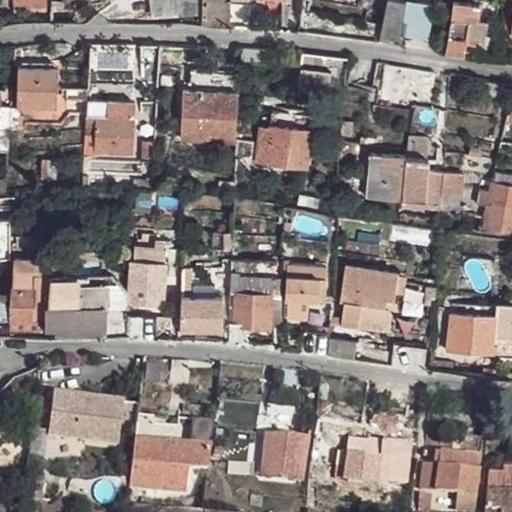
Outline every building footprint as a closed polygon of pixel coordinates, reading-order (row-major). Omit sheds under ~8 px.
[(38,0),(14,0),(15,12),(39,10),(38,0)] [(203,0),(151,0),(153,19),(203,14),(203,0)] [(203,0),(203,14),(202,25),(229,27),(230,0),(203,0)] [(388,0),(379,41),(401,43),(405,0),(388,0)] [(431,4),(407,0),(403,43),(408,44),(426,48),(431,4)] [(453,0),(451,18),(469,19),(476,21),(479,5),(472,4),(472,2),(462,0),(453,0)] [(466,43),(469,19),(451,18),(446,51),(464,55),(466,43)] [(469,19),(466,43),(475,44),(477,39),(485,41),(488,22),(476,21),(469,19)] [(162,45),(141,45),(140,64),(161,65),(162,45)] [(343,57),(303,53),(300,85),(338,89),(343,57)] [(424,69),(383,63),(378,104),(413,110),(414,104),(431,107),(436,71),(424,69)] [(220,64),(220,71),(235,72),(236,65),(220,64)] [(12,107),(11,122),(20,122),(20,108),(57,109),(58,95),(58,87),(59,69),(18,66),(16,107),(12,107)] [(239,93),(240,73),(235,72),(220,71),(193,70),(189,89),(239,93)] [(506,84),(476,78),(473,94),(503,99),(506,84)] [(65,88),(58,87),(58,95),(57,109),(57,115),(88,117),(87,114),(88,101),(68,100),(68,95),(65,95),(65,88)] [(237,142),(239,93),(189,89),(185,90),(182,139),(237,142)] [(0,147),(9,148),(11,122),(12,107),(13,96),(0,94),(0,147)] [(159,100),(143,99),(142,111),(147,111),(146,119),(158,119),(159,100)] [(88,101),(87,114),(98,115),(134,117),(135,102),(88,101)] [(343,106),(342,124),(352,125),(354,108),(343,106)] [(262,126),(261,163),(267,164),(307,168),(312,130),(314,115),(273,110),(272,125),(271,127),(262,126)] [(87,134),(97,135),(98,115),(87,114),(88,117),(87,134)] [(134,117),(98,115),(97,135),(96,153),(132,155),(134,117)] [(144,164),(157,165),(158,119),(146,119),(144,164)] [(339,161),(340,146),(333,146),(331,161),(339,161)] [(406,155),(373,153),(369,197),(404,201),(405,174),(406,158),(406,155)] [(424,159),(406,158),(405,174),(404,201),(403,204),(440,207),(443,168),(429,167),(424,167),(424,159)] [(44,160),(44,180),(59,181),(60,160),(44,160)] [(495,182),(511,185),(511,172),(497,169),(495,182)] [(444,170),(442,194),(461,195),(463,171),(444,170)] [(220,190),(221,182),(221,181),(203,177),(200,186),(220,190)] [(219,195),(237,198),(238,183),(221,182),(220,190),(219,195)] [(511,185),(495,182),(493,182),(492,190),(490,206),(486,228),(511,231),(511,185)] [(479,203),(490,206),(492,190),(481,188),(479,203)] [(440,209),(460,211),(461,195),(442,194),(440,209)] [(306,206),(321,207),(322,199),(308,197),(306,206)] [(0,221),(0,258),(15,258),(15,257),(17,221),(0,221)] [(13,288),(12,323),(41,325),(42,315),(47,316),(46,332),(60,332),(62,304),(51,303),(52,277),(61,278),(62,254),(64,254),(65,245),(34,244),(34,258),(15,257),(15,258),(13,288)] [(136,246),(134,259),(139,260),(165,262),(167,248),(163,248),(157,247),(136,246)] [(131,275),(138,276),(139,260),(134,259),(132,259),(131,275)] [(165,262),(139,260),(138,276),(136,292),(145,293),(164,294),(165,262)] [(254,260),(235,260),(235,265),(233,265),(230,343),(241,344),(242,328),(272,329),(272,319),(283,319),(285,262),(274,261),(274,277),(253,277),(254,260)] [(274,261),(254,260),(253,277),(274,277),(274,261)] [(303,275),(327,276),(328,266),(288,264),(286,297),(290,297),(301,298),(303,275)] [(347,264),(342,303),(346,303),(343,325),(389,331),(391,311),(387,310),(389,301),(396,303),(397,294),(400,275),(401,272),(347,264)] [(183,297),(194,297),(194,268),(183,267),(183,297)] [(290,297),(288,313),(299,315),(300,300),(308,300),(325,300),(327,276),(303,275),(301,298),(290,297)] [(408,276),(400,275),(397,294),(404,295),(408,276)] [(51,303),(62,304),(63,283),(63,277),(61,278),(52,277),(51,303)] [(62,304),(60,332),(60,336),(84,335),(85,334),(102,333),(104,285),(63,283),(62,304)] [(196,297),(217,298),(217,285),(196,285),(196,297)] [(427,304),(435,305),(436,286),(428,286),(427,304)] [(130,292),(130,307),(144,307),(145,293),(136,292),(130,292)] [(182,332),(224,333),(224,297),(217,298),(196,297),(194,297),(183,297),(182,332)] [(0,338),(4,339),(5,328),(8,329),(9,300),(0,299),(0,338)] [(300,300),(299,315),(307,315),(308,300),(300,300)] [(451,313),(497,316),(498,305),(453,303),(451,313)] [(511,306),(498,305),(497,316),(499,315),(497,344),(511,345),(511,306)] [(449,352),(496,355),(497,344),(499,315),(497,316),(451,313),(449,352)] [(358,342),(330,337),(328,355),(355,359),(358,342)] [(395,343),(390,365),(421,369),(424,347),(395,343)] [(189,387),(191,360),(174,360),(173,386),(189,387)] [(303,372),(287,371),(284,393),(301,395),(303,372)] [(487,399),(447,393),(442,429),(482,434),(487,399)] [(54,396),(49,439),(135,449),(136,441),(140,406),(54,396)] [(306,457),(307,439),(266,436),(265,456),(306,457)] [(348,440),(343,478),(407,488),(413,447),(386,444),(386,445),(348,440)] [(209,445),(136,441),(135,449),(130,487),(138,488),(148,488),(150,467),(188,469),(206,470),(209,445)] [(439,465),(440,454),(425,452),(424,464),(439,465)] [(474,511),(480,460),(440,454),(439,465),(424,464),(421,490),(458,494),(457,509),(474,511)] [(305,480),(306,457),(265,456),(264,476),(305,480)] [(253,464),(229,463),(228,474),(253,476),(253,464)] [(150,467),(148,488),(187,490),(188,469),(150,467)] [(490,473),(487,509),(502,509),(502,511),(511,511),(511,470),(501,469),(502,473),(490,473)] [(430,511),(432,497),(419,496),(416,511),(430,511)]
